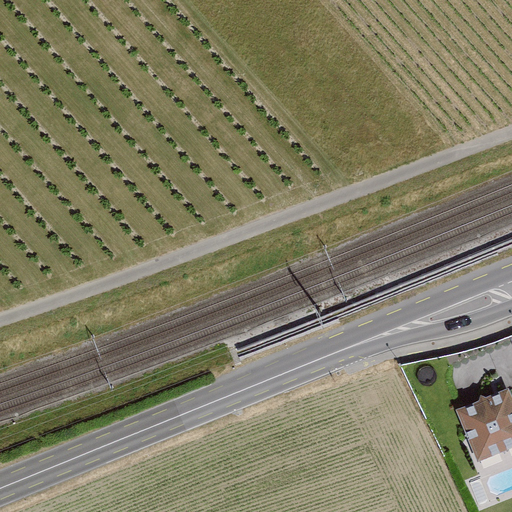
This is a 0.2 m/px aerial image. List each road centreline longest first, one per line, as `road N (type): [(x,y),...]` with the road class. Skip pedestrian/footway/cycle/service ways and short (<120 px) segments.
road 1 (primary): [(0,488),(511,280)]
road 2 (track): [(0,320),(511,133)]
